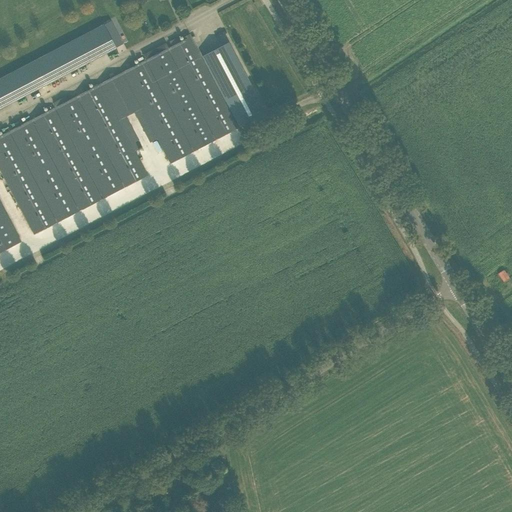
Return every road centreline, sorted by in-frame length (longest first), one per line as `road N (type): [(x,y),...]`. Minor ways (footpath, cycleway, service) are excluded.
road 1 (unclassified): [(88,511),(455,286)]
road 2 (unclassified): [(455,286),(284,0)]
